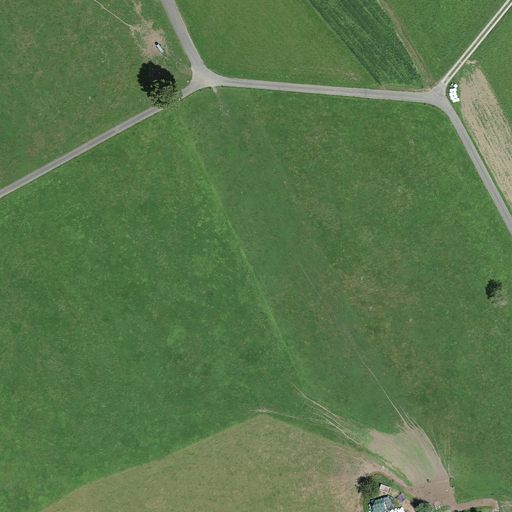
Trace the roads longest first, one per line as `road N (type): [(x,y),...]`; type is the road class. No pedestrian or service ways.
road 1 (residential): [(511,226),(439,95),(198,88)]
road 2 (residential): [(198,88),(0,199)]
